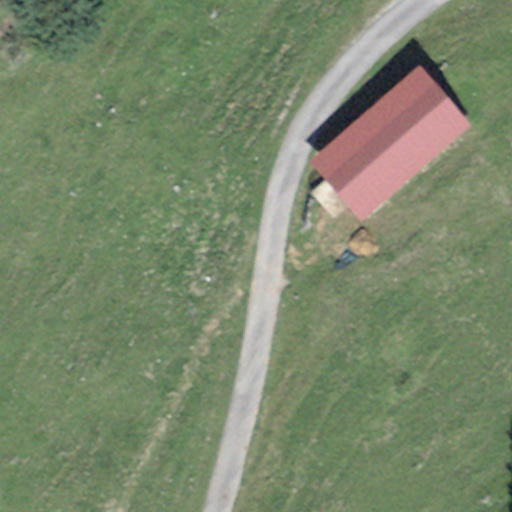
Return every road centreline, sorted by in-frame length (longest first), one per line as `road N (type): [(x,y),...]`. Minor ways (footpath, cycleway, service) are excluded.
road 1 (track): [(218,511),(279,206)]
road 2 (track): [(279,206),(306,123),(383,33),(424,0)]
